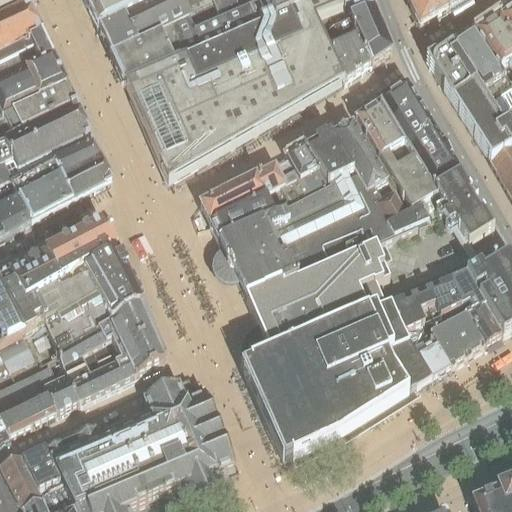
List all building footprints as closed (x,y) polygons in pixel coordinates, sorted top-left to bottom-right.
[(0,0),(0,15),(24,4),(22,0),(0,0)] [(80,0),(84,8),(101,0),(80,0)] [(104,32),(170,0),(101,0),(84,8),(97,36),(104,32)] [(110,64),(118,60),(191,25),(176,0),(170,0),(104,32),(104,33),(98,36),(110,64)] [(176,0),(191,25),(197,37),(239,19),(232,0),(176,0)] [(260,0),(264,8),(247,15),(256,33),(304,11),(297,0),(260,0)] [(297,0),(304,11),(313,28),(333,20),(336,28),(343,24),(343,17),(341,11),(366,0),(365,0),(297,0)] [(349,27),(369,74),(371,73),(372,74),(390,59),(366,0),(341,11),(343,17),(343,24),(345,28),(349,27)] [(440,0),(404,0),(419,34),(447,16),(443,9),(444,9),(440,0)] [(440,0),(444,9),(448,16),(471,2),(469,0),(440,0)] [(0,15),(0,56),(40,38),(27,10),(24,11),(22,7),(25,6),(24,4),(0,15)] [(343,90),(342,89),(331,63),(313,28),(304,11),(256,33),(124,93),(146,143),(167,193),(297,118),(343,90)] [(503,29),(502,30),(511,46),(511,13),(499,23),(503,29)] [(191,25),(118,60),(118,61),(111,64),(124,93),(256,33),(247,15),(239,19),(197,37),(191,25)] [(342,89),(343,90),(369,74),(349,27),(345,28),(343,24),(336,28),(333,20),(313,28),(331,63),(342,89)] [(511,46),(502,30),(498,24),(475,40),(479,46),(511,99),(511,46)] [(0,89),(53,65),(40,38),(0,56),(0,89)] [(478,100),(511,152),(511,99),(479,46),(474,40),(451,55),(455,62),(454,62),(478,100)] [(428,72),(455,115),(478,100),(454,62),(450,56),(444,60),(445,61),(428,72)] [(53,65),(0,89),(0,126),(67,93),(53,65)] [(67,93),(0,126),(0,148),(75,112),(67,93)] [(385,118),(384,119),(428,193),(431,191),(456,176),(450,167),(451,167),(450,165),(449,164),(448,164),(443,156),(444,155),(443,154),(442,153),(441,153),(433,139),(433,138),(406,94),(381,111),(385,118)] [(455,115),(490,171),(511,156),(511,152),(478,100),(455,115)] [(428,193),(384,119),(380,111),(354,127),(409,219),(406,221),(385,234),(394,248),(417,238),(417,240),(426,236),(425,233),(446,224),(448,227),(452,225),(431,191),(428,193)] [(0,193),(11,188),(3,172),(11,168),(16,180),(88,145),(89,144),(75,112),(0,148),(0,193)] [(334,149),(355,185),(385,234),(406,221),(394,200),(381,207),(374,195),(388,188),(352,130),(330,142),(334,149)] [(355,185),(334,149),(334,150),(329,142),(305,156),(309,163),(308,163),(328,198),(355,185)] [(12,190),(22,211),(31,231),(38,228),(95,199),(94,198),(108,191),(109,190),(110,189),(110,188),(110,187),(109,186),(101,169),(101,168),(92,151),(12,190)] [(328,198),(308,163),(304,156),(286,167),(286,168),(296,187),(307,208),(328,198)] [(511,196),(511,156),(490,171),(507,200),(511,196)] [(270,201),(296,187),(286,168),(260,182),(270,201)] [(468,253),(493,238),(483,221),(481,219),(479,220),(473,212),(468,202),(470,201),(469,199),(458,182),(459,181),(456,176),(431,191),(452,225),(457,234),(456,235),(457,237),(458,236),(468,253)] [(260,182),(200,213),(210,233),(210,232),(217,229),(270,201),(260,182)] [(248,368),(278,435),(293,468),(335,449),(338,447),(357,435),(419,396),(399,366),(410,358),(390,312),(382,293),(381,291),(389,287),(379,266),(380,266),(384,252),(394,248),(385,234),(355,185),(328,198),(307,208),(228,246),(237,265),(236,266),(234,282),(234,284),(245,306),(245,307),(260,342),(258,344),(251,349),(250,351),(247,358),(248,368)] [(217,229),(210,232),(210,233),(209,233),(219,252),(220,251),(220,250),(228,246),(307,208),(296,187),(270,201),(217,229)] [(22,211),(12,190),(11,188),(0,193),(0,247),(31,231),(22,211)] [(116,260),(103,232),(48,260),(65,289),(109,263),(116,260)] [(48,260),(0,285),(0,292),(23,340),(43,330),(32,308),(65,289),(48,260)] [(129,285),(117,262),(110,265),(109,263),(65,289),(32,308),(43,330),(129,285)] [(465,281),(489,322),(502,344),(511,337),(511,278),(506,268),(505,267),(504,267),(502,267),(501,267),(493,271),(489,273),(486,268),(480,272),(475,275),(474,275),(465,281)] [(489,322),(465,281),(449,288),(459,313),(467,327),(479,349),(483,356),(502,344),(489,322)] [(129,285),(43,330),(58,360),(142,314),(129,285)] [(443,324),(459,313),(449,288),(390,312),(410,358),(412,357),(423,351),(416,335),(443,324)] [(0,351),(21,341),(23,340),(0,292),(0,351)] [(55,362),(65,384),(114,361),(154,342),(142,314),(58,360),(55,362)] [(478,349),(479,349),(467,327),(431,347),(451,377),(483,356),(478,349)] [(0,424),(6,422),(0,410),(0,367),(2,367),(8,378),(33,365),(21,341),(0,351),(0,424)] [(154,342),(114,361),(128,390),(162,374),(165,367),(154,342)] [(451,377),(431,347),(423,351),(412,357),(410,358),(399,366),(419,396),(451,377)] [(114,361),(65,384),(78,413),(128,390),(114,361)] [(42,404),(52,425),(55,424),(55,423),(56,424),(78,413),(65,384),(56,388),(48,373),(0,395),(0,410),(6,422),(42,404)] [(144,412),(154,437),(201,418),(188,387),(142,406),(144,412)] [(6,422),(0,424),(0,429),(8,446),(52,425),(42,404),(6,422)] [(171,511),(172,500),(180,496),(174,481),(154,437),(144,412),(132,417),(132,419),(118,422),(107,430),(106,428),(93,434),(95,437),(47,457),(61,489),(71,511),(171,511)] [(201,418),(154,437),(174,481),(220,463),(201,418)] [(22,465),(21,466),(36,500),(61,489),(47,457),(46,455),(22,466),(22,465)] [(220,463),(174,481),(180,496),(187,511),(191,511),(233,494),(220,463)] [(0,475),(0,476),(10,500),(15,511),(38,511),(41,511),(36,500),(21,466),(0,475)] [(15,511),(10,500),(0,476),(0,511),(15,511)] [(511,511),(511,494),(472,511),(511,511)]
